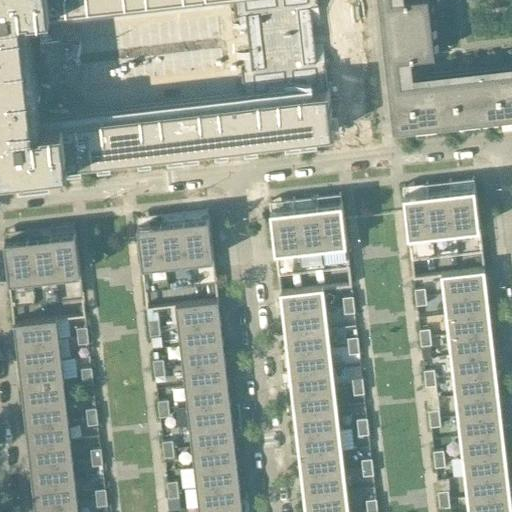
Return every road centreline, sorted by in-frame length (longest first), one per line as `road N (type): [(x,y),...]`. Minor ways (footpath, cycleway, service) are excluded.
road 1 (residential): [(273,511),(232,172)]
road 2 (residential): [(232,172),(503,142)]
road 3 (residential): [(0,198),(232,172)]
